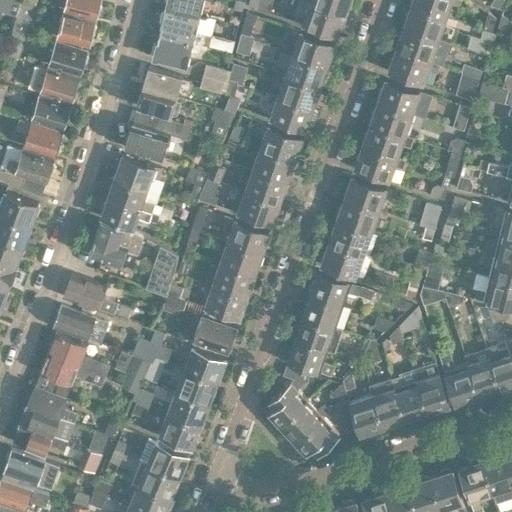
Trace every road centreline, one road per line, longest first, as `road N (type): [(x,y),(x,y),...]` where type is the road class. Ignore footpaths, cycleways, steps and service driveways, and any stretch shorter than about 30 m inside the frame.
road 1 (residential): [(388,0),(215,473)]
road 2 (residential): [(144,0),(106,130),(0,406)]
road 3 (residential): [(215,473),(268,494),(511,418)]
